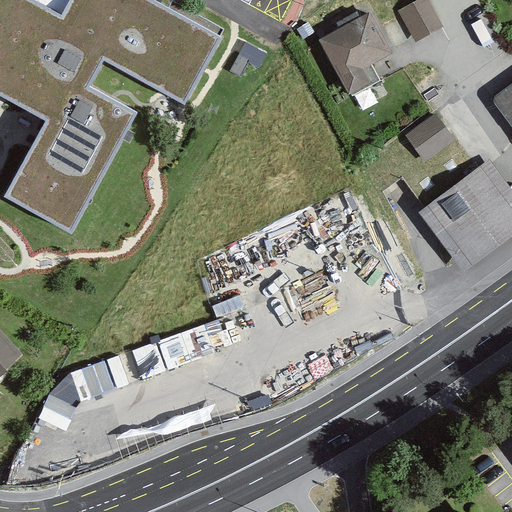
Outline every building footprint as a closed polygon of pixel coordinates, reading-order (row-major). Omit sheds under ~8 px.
[(74,0),(64,21),(25,0),(0,0),(0,90),(50,119),(9,195),(70,230),(133,115),(86,90),(102,56),(184,100),(217,39),(147,0),(74,0)] [(418,0),(400,11),(417,41),(427,35),(442,26),(426,0),(418,0)] [(319,41),(349,96),(370,85),(363,72),(390,57),(367,15),(319,41)] [(511,82),(488,99),(511,135),(511,82)] [(413,133),(432,159),(461,138),(442,112),(413,133)] [(511,196),(488,164),(426,211),(466,264),(511,229),(511,196)] [(0,383),(0,384),(29,357),(0,326),(0,383)] [(76,417),(71,399),(214,355),(205,327),(35,379),(49,426),(76,417)]
